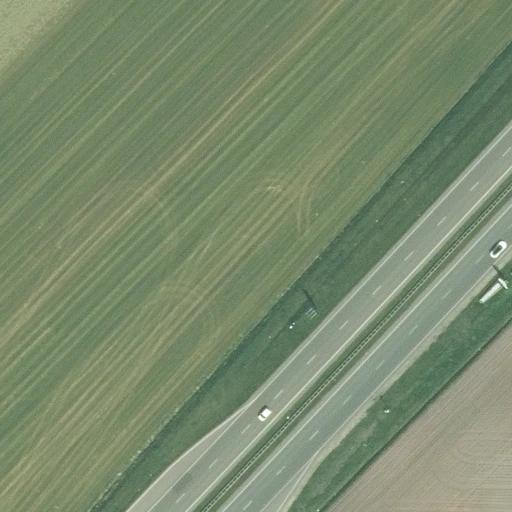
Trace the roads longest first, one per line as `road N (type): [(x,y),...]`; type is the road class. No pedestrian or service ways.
road 1 (trunk): [(511,145),(165,511)]
road 2 (trunk): [(240,511),(511,225)]
